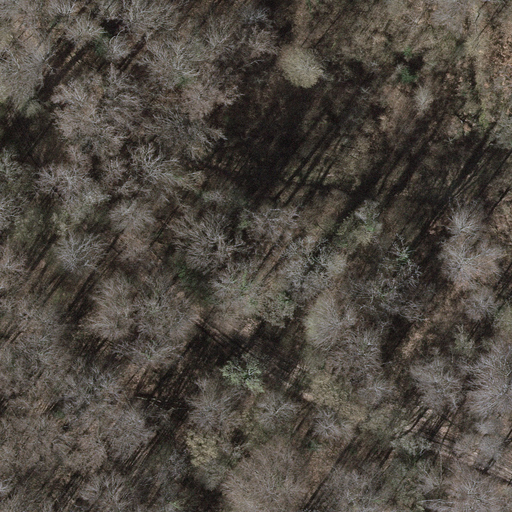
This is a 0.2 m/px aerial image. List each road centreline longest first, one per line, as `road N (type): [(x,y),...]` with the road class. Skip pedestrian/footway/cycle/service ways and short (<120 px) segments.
road 1 (track): [(0,49),(8,100),(48,171),(83,213),(213,328),(318,396),(511,474)]
road 2 (track): [(0,6),(60,95),(100,129),(263,168),(376,183),(511,160)]
